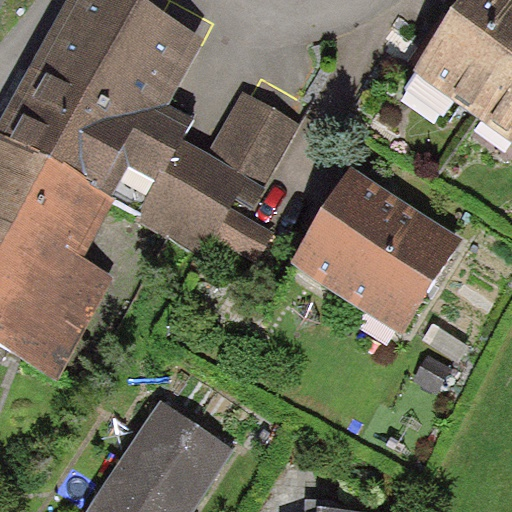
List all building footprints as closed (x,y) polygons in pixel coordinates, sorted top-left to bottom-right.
[(120,0),(75,0),(0,138),(114,200),(206,252),(214,237),(254,259),(270,230),(249,218),(266,186),(210,155),(183,141),(193,122),(169,109),(204,46),(120,0)] [(511,0),(465,0),(415,72),(511,139),(511,0)] [(243,95),(210,155),(266,186),(300,123),(243,95)] [(114,200),(0,138),(0,137),(0,350),(59,382),(116,279),(81,260),(114,200)] [(462,242),(349,174),(292,267),(405,336),(462,242)] [(197,511),(238,452),(162,401),(87,511),(197,511)]
